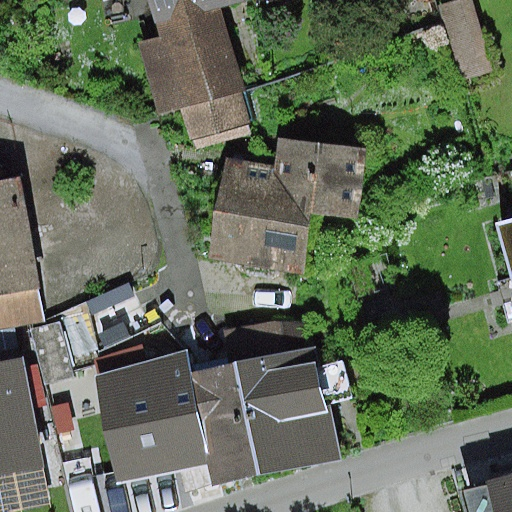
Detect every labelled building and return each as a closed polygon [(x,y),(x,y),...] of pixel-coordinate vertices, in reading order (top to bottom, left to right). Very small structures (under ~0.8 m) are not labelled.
[(147,0),(158,38),(141,43),(159,112),(179,106),(240,91),(219,9),(246,0),(147,0)] [(471,0),(463,0),(438,8),(460,80),(493,70),(471,0)] [(240,91),(179,106),(187,140),(249,125),(240,91)] [(274,167),(226,160),(212,257),(301,270),(309,213),(356,219),(366,151),(278,138),(274,167)] [(17,181),(0,184),(0,328),(41,322),(17,181)] [(511,220),(497,224),(511,280),(511,220)] [(129,284),(88,303),(93,315),(134,296),(129,284)] [(317,338),(314,311),(228,323),(231,350),(317,338)] [(60,323),(31,331),(45,383),(74,376),(60,323)] [(122,324),(97,336),(104,350),(129,337),(122,324)] [(209,464),(191,372),(187,350),(143,362),(140,346),(94,360),(117,485),(209,464)] [(317,347),(238,363),(261,474),(337,458),(326,405),(350,400),(342,362),(321,366),(317,347)] [(22,359),(0,363),(0,475),(43,467),(22,359)] [(261,474),(238,363),(191,372),(209,464),(213,484),(261,474)] [(43,467),(0,475),(0,511),(21,511),(50,507),(43,467)] [(511,511),(511,480),(463,494),(468,511),(511,511)]
